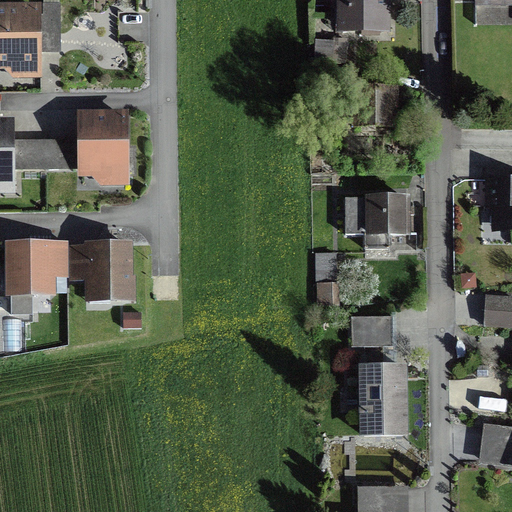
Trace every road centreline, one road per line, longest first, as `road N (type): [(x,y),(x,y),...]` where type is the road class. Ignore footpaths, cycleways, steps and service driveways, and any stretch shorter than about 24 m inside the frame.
road 1 (residential): [(439,0),(444,511)]
road 2 (residential): [(168,275),(162,0)]
